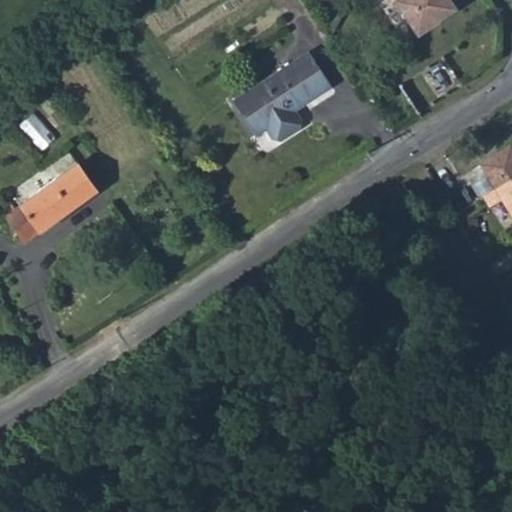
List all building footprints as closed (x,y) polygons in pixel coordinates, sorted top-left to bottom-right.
[(326,0),(325,4),(341,14),(349,0),(326,0)] [(391,0),(392,1),(393,0),(395,0),(419,33),(455,7),(450,0),(391,0)] [(291,63),(233,100),(255,134),(267,127),(273,136),(281,139),(298,127),(300,119),(294,110),(332,85),(310,52),(292,63),(291,63)] [(511,144),(511,145),(510,143),(481,162),(511,211),(511,144)] [(79,163),(5,216),(24,243),(98,189),(79,163)]
